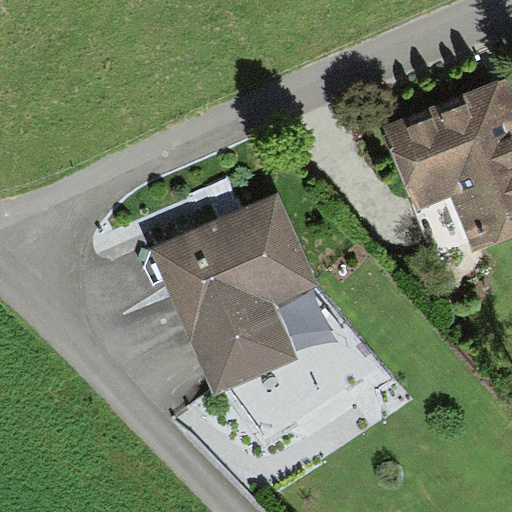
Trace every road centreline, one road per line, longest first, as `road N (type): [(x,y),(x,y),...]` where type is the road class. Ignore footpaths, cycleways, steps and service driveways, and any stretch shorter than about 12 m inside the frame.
road 1 (residential): [(511,3),(0,228)]
road 2 (track): [(0,283),(247,511)]
